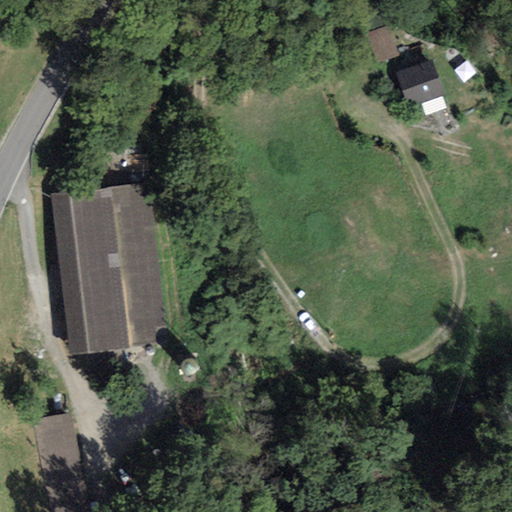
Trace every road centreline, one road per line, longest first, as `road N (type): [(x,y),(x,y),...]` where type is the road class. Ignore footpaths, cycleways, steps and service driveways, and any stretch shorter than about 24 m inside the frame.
road 1 (track): [(372,90),(450,244),(458,303),(423,352),(395,364),(341,353),(311,331),(262,270),(208,172),(187,0)]
road 2 (tertiary): [(93,0),(0,184)]
